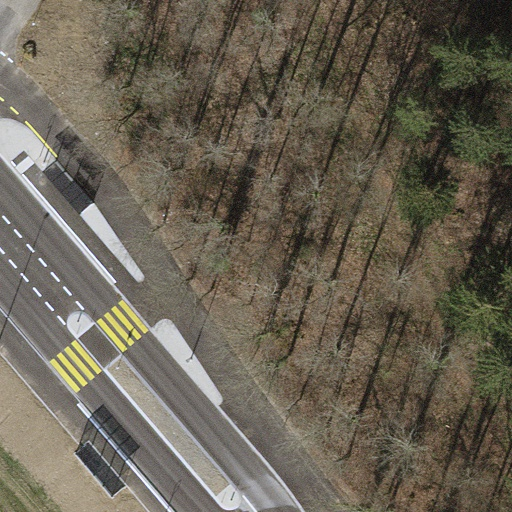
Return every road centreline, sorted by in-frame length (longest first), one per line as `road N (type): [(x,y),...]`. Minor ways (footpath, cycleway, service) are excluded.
road 1 (track): [(511,478),(422,277),(322,0)]
road 2 (tertiary): [(241,511),(0,231)]
road 3 (track): [(149,297),(89,143),(65,0)]
